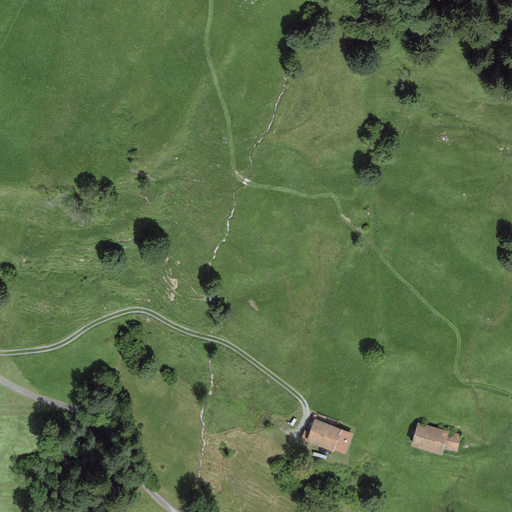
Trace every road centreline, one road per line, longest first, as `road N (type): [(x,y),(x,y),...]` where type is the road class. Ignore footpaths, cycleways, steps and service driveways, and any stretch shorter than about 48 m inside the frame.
road 1 (track): [(303,422),(299,394),(247,355),(144,309),(92,322),(49,347),(0,351)]
road 2 (track): [(0,378),(101,423),(147,487),(176,511)]
